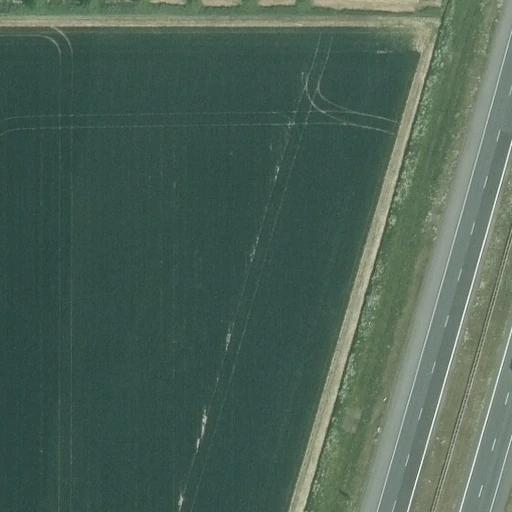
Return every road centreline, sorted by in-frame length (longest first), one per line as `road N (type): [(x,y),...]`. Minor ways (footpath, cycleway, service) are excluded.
road 1 (motorway): [(511,77),(389,511)]
road 2 (motorway): [(473,511),(511,373)]
